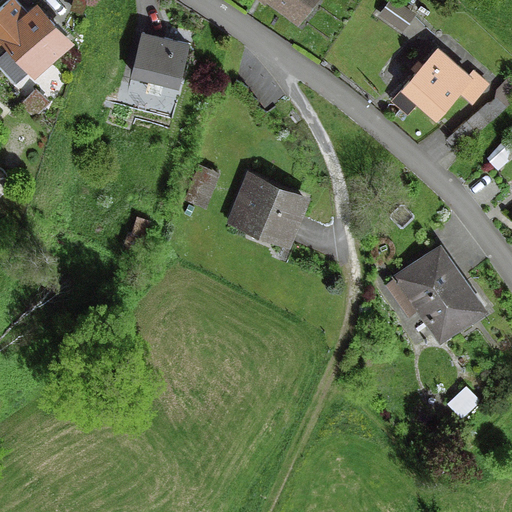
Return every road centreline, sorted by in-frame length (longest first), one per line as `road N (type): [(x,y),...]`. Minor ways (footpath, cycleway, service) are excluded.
road 1 (track): [(294,65),(293,92),(339,199),(352,309),(344,354),(263,511)]
road 2 (residential): [(195,0),(404,150),(460,201),(511,272)]
